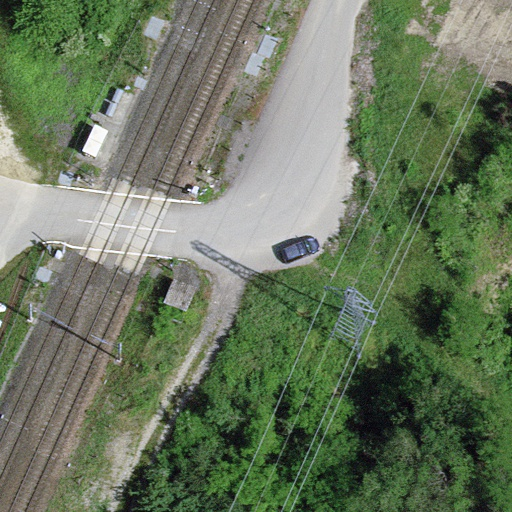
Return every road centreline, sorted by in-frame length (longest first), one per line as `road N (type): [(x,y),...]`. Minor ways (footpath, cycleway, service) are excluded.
road 1 (unclassified): [(0,218),(235,232),(294,216),(311,188),(347,0)]
road 2 (track): [(263,229),(415,324),(511,421)]
road 3 (track): [(137,511),(224,312),(235,232)]
